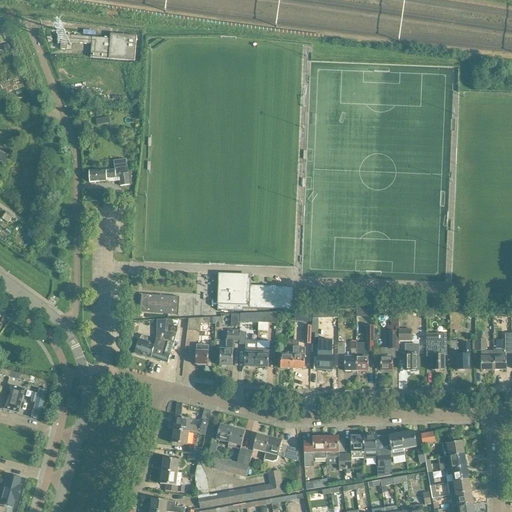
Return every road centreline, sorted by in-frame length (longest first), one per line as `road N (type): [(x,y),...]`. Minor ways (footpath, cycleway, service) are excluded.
road 1 (residential): [(160,384),(289,418),(497,413)]
road 2 (residential): [(63,326),(76,314),(74,158),(27,24)]
road 3 (residential): [(126,511),(160,384)]
